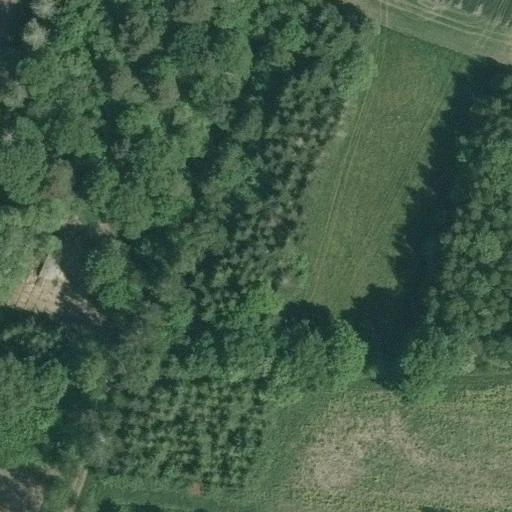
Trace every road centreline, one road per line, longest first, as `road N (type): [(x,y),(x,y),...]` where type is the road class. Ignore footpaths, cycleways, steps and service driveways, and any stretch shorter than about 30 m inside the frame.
road 1 (track): [(69,511),(163,257),(287,0)]
road 2 (track): [(0,326),(38,301),(135,332)]
